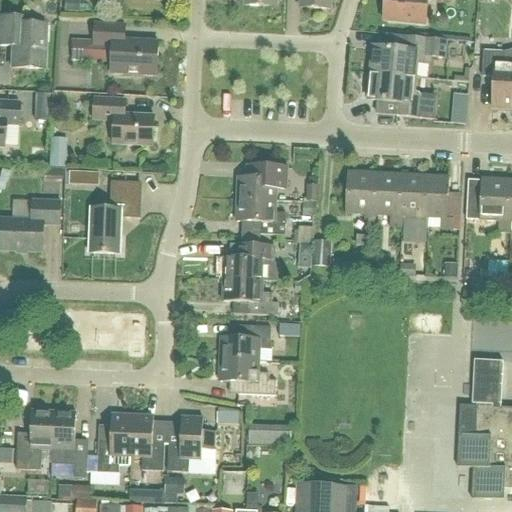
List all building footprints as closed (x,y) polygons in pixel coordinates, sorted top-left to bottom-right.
[(276,9),(276,0),(245,0),(245,7),(276,9)] [(300,0),(300,10),(330,11),(330,0),(300,0)] [(385,0),(383,23),(425,27),(428,0),(452,3),(451,0),(385,0)] [(26,20),(0,18),(0,47),(11,48),(10,70),(42,72),(45,27),(26,26),(26,20)] [(95,26),(94,48),(112,49),(111,76),(157,78),(159,44),(124,42),(125,27),(95,26)] [(373,48),(370,75),(415,79),(417,64),(428,65),(428,59),(444,60),(446,43),(405,39),(404,51),(373,48)] [(492,111),(511,111),(511,66),(504,66),(504,54),(483,53),(482,79),(494,79),(492,111)] [(414,95),(415,79),(370,75),(367,102),(398,105),(397,118),(434,122),(437,98),(414,95)] [(113,147),(153,148),(155,119),(125,117),(125,102),(95,101),(94,122),(114,123),(113,147)] [(17,128),(18,104),(0,103),(0,149),(2,150),(3,127),(17,128)] [(238,179),(237,202),(276,203),(277,191),(287,192),(288,169),(263,168),(247,167),(247,180),(238,179)] [(371,217),(373,175),(348,174),(345,216),(365,217),(365,228),(378,228),(378,218),(371,217)] [(396,219),(398,176),(373,175),(371,217),(378,218),(390,218),(390,229),(403,230),(403,219),(396,219)] [(422,220),(424,178),(398,176),(396,219),(403,219),(403,230),(402,243),(427,244),(429,220),(422,220)] [(447,218),(449,179),(424,178),(422,220),(429,220),(441,221),(440,231),(453,232),(454,218),(447,218)] [(511,235),(511,224),(505,224),(507,182),(481,181),(481,197),(468,196),(467,222),(499,224),(498,234),(511,235)] [(121,220),(140,220),(141,186),(111,185),(110,211),(91,210),(89,255),(120,257),(121,220)] [(276,216),(276,203),(237,202),(236,224),(261,225),(260,237),(285,238),(286,216),(276,216)] [(1,222),(0,236),(0,251),(43,253),(44,226),(60,227),(61,205),(33,204),(32,223),(1,222)] [(314,242),(312,268),(330,269),(332,244),(314,242)] [(224,259),(223,281),(263,283),(263,271),(273,271),(274,249),(236,248),(236,260),(224,259)] [(511,280),(511,262),(490,262),(490,280),(511,280)] [(262,295),(263,283),(223,281),(222,304),(247,305),(247,317),(278,318),(279,306),(272,306),(272,296),(262,295)] [(221,339),(220,362),(259,364),(260,351),(270,352),(271,329),(240,328),(240,340),(221,339)] [(259,376),(259,364),(220,362),(219,384),(238,385),(238,397),(275,398),(276,383),(269,383),(269,376),(259,376)] [(511,410),(501,410),(503,364),(474,362),(472,406),(476,406),(476,407),(460,407),(457,469),(472,470),(471,501),(504,503),(505,486),(511,486),(511,410)] [(54,414),(32,413),(31,436),(18,435),(16,472),(30,472),(41,473),(41,452),(52,452),(54,414)] [(76,415),(54,414),(52,452),(52,467),(75,468),(74,481),(87,481),(88,443),(75,443),(76,415)] [(120,459),(131,460),(133,417),(112,417),(111,444),(99,444),(97,471),(92,471),(91,487),(119,488),(120,459)] [(154,418),(133,417),(131,460),(142,460),(142,473),(163,474),(164,446),(153,446),(154,418)] [(168,446),(167,474),(189,475),(189,462),(201,463),(202,452),(214,453),(215,434),(203,433),(203,420),(182,419),(180,447),(168,446)] [(274,437),(275,420),(265,420),(265,437),(274,437)] [(355,511),(357,489),(297,486),(295,511),(355,511)] [(42,511),(42,505),(0,502),(0,511),(42,511)]
